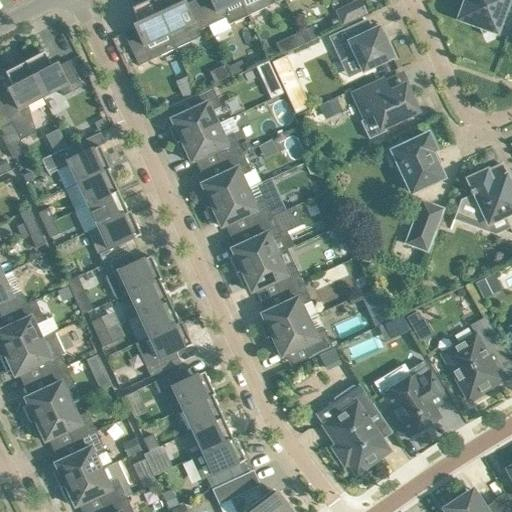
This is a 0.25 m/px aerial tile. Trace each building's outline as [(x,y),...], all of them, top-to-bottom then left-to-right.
[(135,28),(123,33),(136,60),(139,66),(176,49),(152,0),(150,0),(132,9),(138,23),(133,25),(135,28)] [(176,0),(152,0),(176,49),(200,38),(197,31),(209,26),(196,0),(195,0),(185,5),(184,2),(179,5),(176,0)] [(229,25),(248,16),(240,0),(196,0),(209,26),(226,18),(229,25)] [(240,0),(248,16),(282,0),(240,0)] [(496,33),(503,15),(508,0),(465,0),(459,20),(496,33)] [(337,11),(342,23),(355,17),(352,10),(345,7),(337,11)] [(366,21),(330,38),(341,62),(355,55),(363,72),(375,67),(393,58),(392,56),(396,53),(391,43),(387,45),(379,28),(371,32),(366,21)] [(312,26),(300,32),(305,44),(318,38),(312,26)] [(299,33),(292,36),(297,48),(303,45),(305,44),(303,42),(299,33)] [(64,96),(65,96),(83,87),(69,61),(58,67),(57,64),(52,66),(44,52),(25,63),(43,97),(58,89),(64,96)] [(286,56),(272,63),(278,77),(293,71),(286,56)] [(241,60),(229,66),(234,76),(246,71),(241,60)] [(268,61),(256,67),(260,77),(273,72),(268,61)] [(25,63),(5,73),(12,87),(8,90),(9,93),(0,97),(0,101),(21,141),(34,134),(28,105),(43,97),(25,63)] [(367,88),(353,94),(365,120),(361,122),(369,140),(385,132),(384,128),(400,121),(418,113),(405,86),(391,92),(385,79),(367,88)] [(176,144),(217,125),(211,111),(221,107),(212,87),(188,99),(193,110),(171,120),(174,126),(168,128),(176,144)] [(318,106),(324,120),(343,111),(336,97),(318,106)] [(0,127),(4,136),(1,137),(13,159),(26,152),(21,141),(0,101),(0,127)] [(217,125),(176,144),(183,159),(188,157),(191,163),(213,153),(218,164),(242,152),(233,133),(238,131),(232,118),(217,125)] [(407,140),(385,150),(393,168),(398,166),(411,193),(425,187),(443,178),(431,153),(435,151),(428,135),(410,143),(409,143),(407,140)] [(56,153),(42,160),(49,174),(69,165),(78,184),(108,170),(108,171),(110,170),(99,146),(83,154),(78,143),(60,151),(56,153)] [(255,170),(251,172),(242,152),(218,164),(223,175),(201,185),(204,191),(198,193),(206,209),(261,183),(255,170)] [(314,159),(304,164),(310,175),(319,171),(314,159)] [(511,190),(509,184),(501,166),(499,167),(487,173),(487,172),(468,180),(473,190),(470,191),(472,195),(461,200),(453,220),(472,227),(495,235),(510,228),(511,232),(511,190)] [(118,192),(108,171),(108,170),(78,184),(88,206),(118,192)] [(30,172),(23,176),(26,183),(34,180),(30,172)] [(14,178),(5,182),(6,188),(12,190),(18,187),(14,178)] [(263,198),(262,199),(257,186),(261,184),(261,183),(206,209),(213,224),(218,222),(221,228),(243,218),(248,229),(272,218),(263,198)] [(88,206),(75,211),(85,233),(88,232),(128,213),(118,192),(88,206)] [(313,200),(320,214),(335,207),(328,192),(313,200)] [(54,221),(53,219),(48,209),(38,213),(44,226),(54,221)] [(40,232),(30,210),(20,214),(24,223),(17,227),(23,239),(30,236),(40,232)] [(124,243),(141,235),(130,212),(128,213),(88,232),(103,265),(129,253),(124,243)] [(287,250),(281,237),(272,218),(248,229),(253,239),(231,250),(234,256),(229,258),(236,274),(287,250)] [(54,221),(44,226),(50,239),(60,234),(54,221)] [(428,252),(436,231),(414,223),(406,244),(428,252)] [(336,227),(331,230),(336,240),(341,238),(347,235),(342,225),(336,227)] [(30,236),(36,249),(46,244),(40,232),(30,236)] [(302,282),(293,263),(287,250),(236,274),(243,289),(248,287),(251,293),(273,283),(278,293),(302,282)] [(159,280),(159,281),(161,280),(150,256),(135,264),(129,253),(103,265),(108,275),(106,277),(116,299),(129,294),(159,280)] [(27,304),(22,293),(12,271),(2,275),(0,276),(0,314),(1,316),(11,312),(27,304)] [(87,277),(73,278),(75,301),(89,300),(87,277)] [(169,302),(159,281),(159,280),(129,294),(134,305),(125,309),(130,320),(139,316),(169,302)] [(266,339),(308,319),(302,306),(311,302),(302,282),(278,293),(283,304),(261,315),(264,320),(259,323),(266,339)] [(0,357),(41,339),(35,325),(45,321),(35,301),(27,304),(11,312),(17,324),(0,331),(0,357)] [(179,324),(179,323),(169,302),(139,316),(149,338),(179,324)] [(425,309),(410,315),(420,341),(434,336),(425,309)] [(508,356),(496,336),(486,316),(470,326),(475,335),(442,355),(468,400),(502,380),(493,365),(508,356)] [(385,325),(390,339),(413,331),(407,317),(385,325)] [(97,335),(107,331),(101,318),(91,323),(97,335)] [(308,359),(327,350),(333,347),(323,328),(314,333),(308,319),(266,339),(273,354),(279,352),(281,358),(303,348),(308,359)] [(149,338),(135,344),(145,365),(150,377),(163,372),(181,363),(176,353),(192,345),(181,322),(179,323),(179,324),(149,338)] [(377,329),(343,344),(351,360),(384,346),(377,329)] [(41,339),(0,357),(0,359),(6,373),(12,371),(15,377),(37,367),(42,378),(66,367),(61,356),(64,354),(55,334),(60,331),(59,330),(41,339)] [(107,331),(97,335),(103,348),(113,343),(107,331)] [(333,349),(319,355),(325,368),(339,361),(333,349)] [(104,370),(97,355),(86,360),(93,375),(104,370)] [(401,384),(384,394),(399,420),(410,437),(439,419),(433,408),(447,400),(437,383),(431,372),(430,373),(424,361),(408,371),(412,377),(401,384)] [(29,423),(71,404),(65,391),(75,386),(66,367),(42,378),(47,389),(25,399),(28,405),(22,407),(29,423)] [(212,396),(213,397),(215,396),(204,372),(188,380),(183,369),(165,377),(153,383),(159,394),(163,392),(168,403),(173,414),(182,410),(212,396)] [(387,425),(376,409),(360,386),(329,407),(337,418),(325,426),(338,446),(334,448),(345,464),(349,462),(356,473),(388,451),(375,433),(387,425)] [(223,418),(213,397),(212,396),(182,410),(192,432),(223,418)] [(72,443),(96,432),(87,412),(77,417),(71,404),(29,423),(37,439),(42,436),(45,442),(67,432),(72,443)] [(233,439),(232,439),(223,418),(192,432),(202,453),(233,439)] [(60,488),(101,469),(95,456),(105,451),(96,432),(72,443),(77,454),(55,464),(58,470),(52,473),(60,488)] [(149,452),(159,447),(153,435),(143,439),(149,452)] [(202,453),(190,459),(201,481),(207,479),(212,490),(234,479),(229,468),(245,461),(235,438),(232,439),(233,439),(202,453)] [(135,439),(124,444),(130,456),(141,450),(135,439)] [(172,468),(162,446),(159,447),(149,452),(143,454),(143,455),(153,477),(172,468)] [(101,469),(60,488),(67,504),(72,501),(75,507),(97,497),(102,508),(126,497),(117,478),(123,475),(117,462),(101,469)] [(290,511),(273,489),(262,497),(250,472),(234,479),(212,490),(219,505),(232,499),(237,511),(290,511)] [(484,508),(482,505),(473,490),(443,509),(444,511),(500,511),(494,502),(484,508)] [(173,492),(163,497),(169,509),(179,504),(173,492)] [(132,511),(126,497),(102,508),(103,511),(132,511)]
